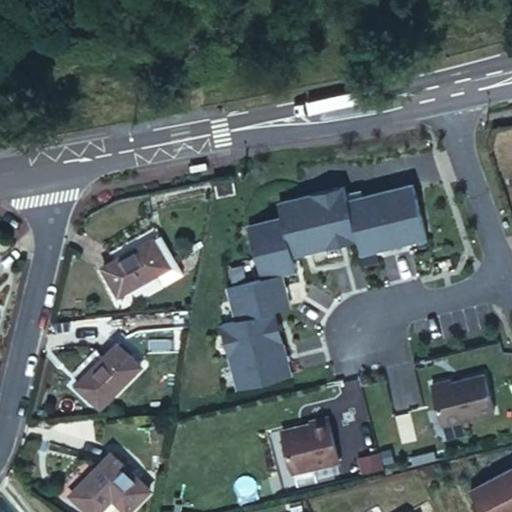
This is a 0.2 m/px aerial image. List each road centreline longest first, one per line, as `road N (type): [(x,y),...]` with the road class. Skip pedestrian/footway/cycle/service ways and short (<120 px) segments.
road 1 (secondary): [(445,91),(47,165)]
road 2 (residential): [(0,442),(51,199),(47,165)]
road 3 (residential): [(445,91),(507,284)]
road 4 (residential): [(507,284),(387,314)]
